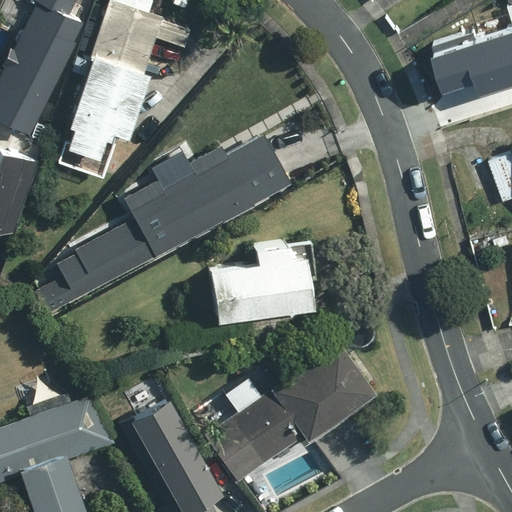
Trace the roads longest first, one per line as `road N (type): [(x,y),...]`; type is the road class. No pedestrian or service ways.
road 1 (residential): [(305,0),(363,69),(390,134),(449,352),(486,442)]
road 2 (residential): [(362,511),(486,442)]
